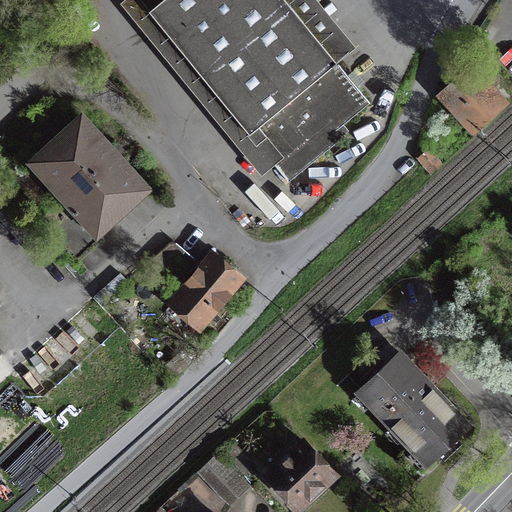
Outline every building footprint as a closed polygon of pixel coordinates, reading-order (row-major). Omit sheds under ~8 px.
[(370,103),(285,0),(162,0),(149,11),(249,133),(247,134),(256,146),(258,144),(289,181),(343,137),(337,130),(370,103)] [(363,11),(347,23),(355,34),(371,22),(363,11)] [(471,75),(449,94),(475,122),(497,103),(471,75)] [(145,188),(82,118),(34,162),(97,232),(145,188)] [(429,152),(422,159),(428,166),(436,160),(429,152)] [(204,266),(173,239),(147,263),(176,288),(195,266),(200,270),(173,301),(200,324),(240,279),(213,255),(204,266)] [(432,387),(399,353),(359,390),(428,463),(468,425),(432,387)] [(222,450),(244,474),(254,464),(232,441),(222,450)] [(334,473),(304,441),(269,475),(299,506),(334,473)] [(251,485),(220,451),(199,470),(231,504),(251,485)]
